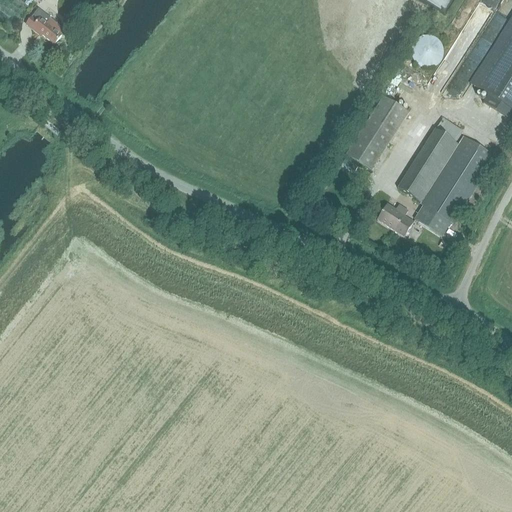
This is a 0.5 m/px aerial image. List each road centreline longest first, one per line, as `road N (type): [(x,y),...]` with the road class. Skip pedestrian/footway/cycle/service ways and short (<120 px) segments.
road 1 (unclassified): [(454,309),(139,163),(0,53)]
road 2 (unclassified): [(454,309),(511,194)]
